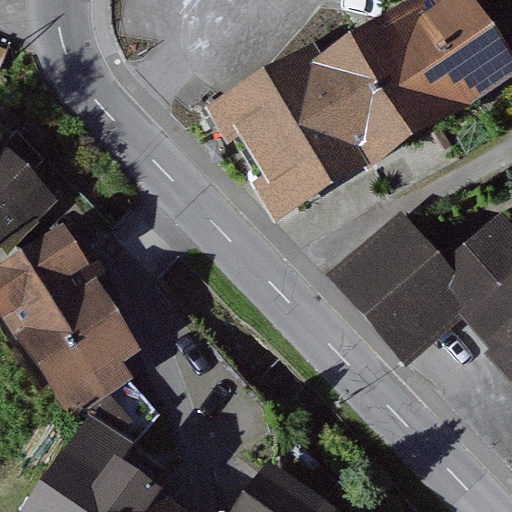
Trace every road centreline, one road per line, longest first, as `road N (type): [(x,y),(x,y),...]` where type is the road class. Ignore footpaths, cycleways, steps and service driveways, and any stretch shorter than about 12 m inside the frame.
road 1 (tertiary): [(489,511),(189,199)]
road 2 (residential): [(189,199),(115,269),(193,449),(204,511)]
road 3 (tertiary): [(189,199),(69,67),(57,0)]
